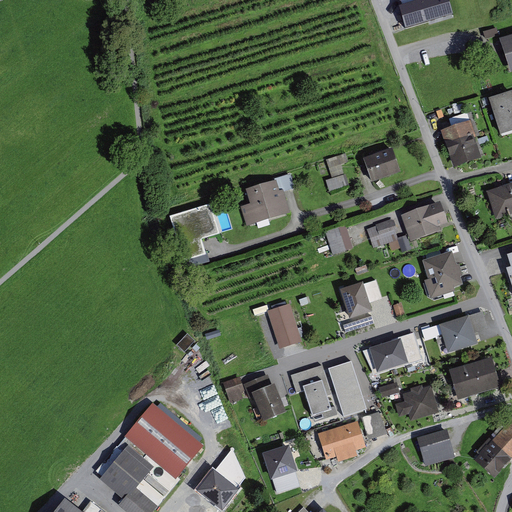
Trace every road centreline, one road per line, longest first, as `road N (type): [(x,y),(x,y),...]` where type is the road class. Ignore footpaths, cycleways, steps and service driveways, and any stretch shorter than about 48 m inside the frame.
road 1 (residential): [(511,344),(378,0)]
road 2 (track): [(166,511),(214,445),(205,422),(171,396),(150,398),(47,511)]
